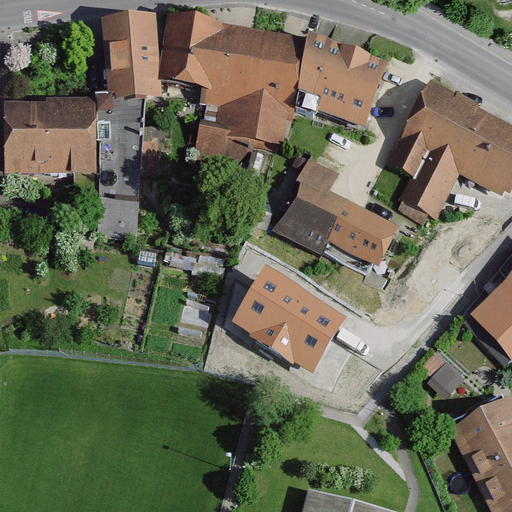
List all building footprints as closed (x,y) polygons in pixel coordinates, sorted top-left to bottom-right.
[(152,19),(107,23),(113,96),(99,97),(101,232),(135,235),(143,91),(158,92),(152,19)] [(298,42),(172,21),(162,80),(221,90),(217,115),(201,112),(194,151),(240,158),(243,137),(281,143),(298,42)] [(360,126),(384,64),(311,41),(297,110),(315,117),(317,111),(360,126)] [(504,196),(511,180),(511,131),(432,89),(393,163),(416,175),(399,208),(429,224),(458,171),(504,196)] [(48,107),(8,108),(9,171),(93,170),(92,101),(48,102),(48,107)] [(339,180),(312,165),(277,230),(373,282),(398,236),(329,199),(339,180)] [(511,280),(476,314),(511,354),(511,259),(501,272),(511,280)] [(343,320),(264,268),(232,317),(311,369),(343,320)] [(489,511),(511,511),(511,401),(451,431),(489,511)] [(372,511),(309,496),(304,511),(372,511)]
